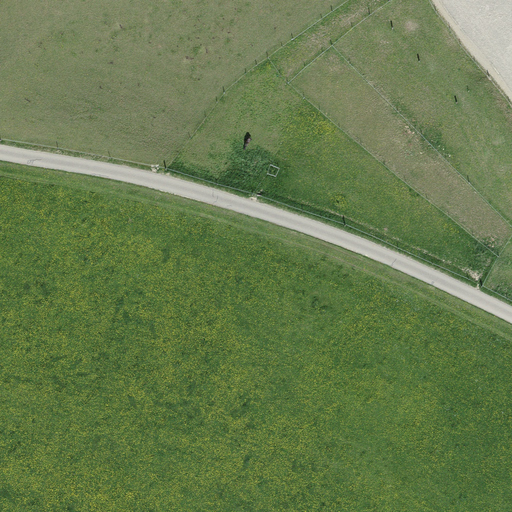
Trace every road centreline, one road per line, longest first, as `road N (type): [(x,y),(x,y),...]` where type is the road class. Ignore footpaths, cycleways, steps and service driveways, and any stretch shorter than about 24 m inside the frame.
road 1 (track): [(0,154),(292,224),(511,317)]
road 2 (motorway): [(0,316),(331,0)]
road 3 (motorway): [(143,0),(0,125)]
